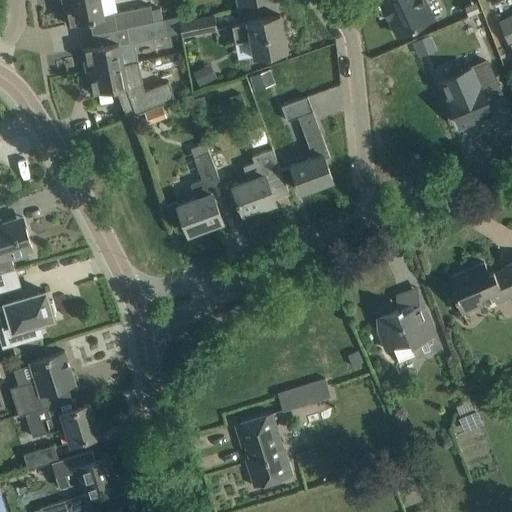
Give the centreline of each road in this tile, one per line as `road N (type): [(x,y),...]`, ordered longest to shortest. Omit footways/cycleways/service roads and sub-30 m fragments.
road 1 (residential): [(128,296),(34,116),(0,75)]
road 2 (residential): [(365,220),(351,57),(325,0)]
road 3 (unclassified): [(188,511),(142,331)]
road 4 (unclassified): [(217,289),(365,220)]
road 5 (unclassified): [(365,220),(511,155)]
